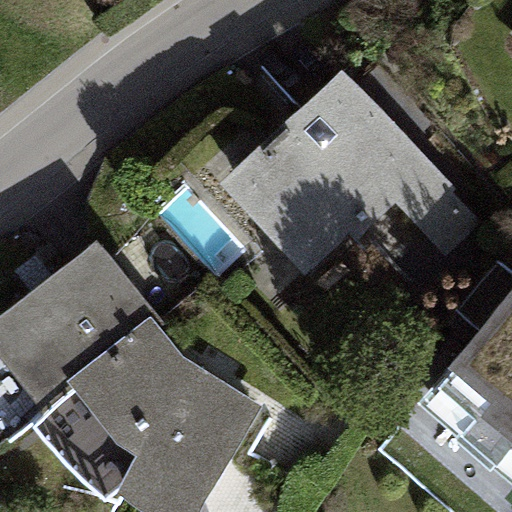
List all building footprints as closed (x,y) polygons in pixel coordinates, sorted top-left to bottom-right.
[(511,14),(493,37),(511,53),(511,14)] [(351,68),(230,179),(316,272),(395,200),(419,226),(462,187),(351,68)] [(105,241),(0,318),(0,347),(47,410),(81,387),(167,325),(105,241)] [(468,362),(431,403),(511,474),(511,297),(461,356),(468,362)] [(167,325),(81,387),(123,445),(144,455),(128,487),(166,511),(206,511),(268,406),(189,353),(167,325)]
